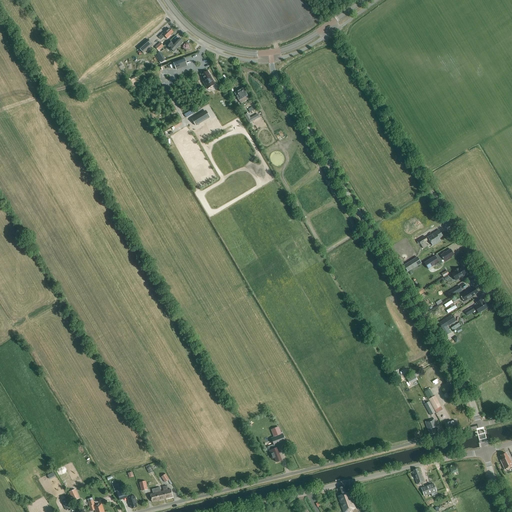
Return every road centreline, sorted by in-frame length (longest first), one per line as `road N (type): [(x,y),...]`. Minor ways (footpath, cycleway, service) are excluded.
road 1 (tertiary): [(478,425),(463,386),(274,74),(270,52)]
road 2 (unclassified): [(511,321),(328,25)]
road 3 (unclassified): [(142,511),(478,425)]
road 4 (unclassified): [(233,511),(484,451)]
road 5 (track): [(174,11),(91,75),(0,111)]
road 6 (tertiary): [(270,52),(217,45),(166,0)]
